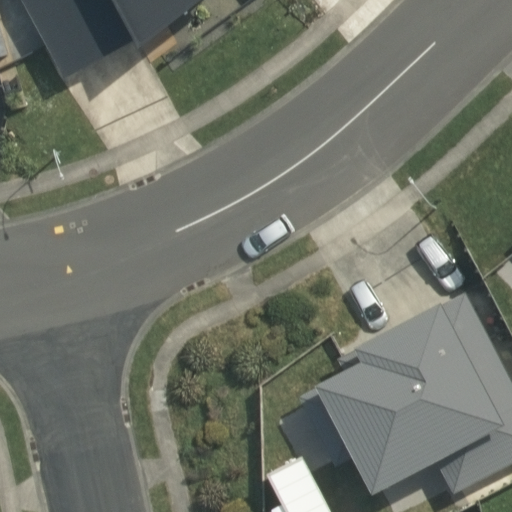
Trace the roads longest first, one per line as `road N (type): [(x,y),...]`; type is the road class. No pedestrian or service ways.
road 1 (residential): [(482,0),(397,85),(285,174),(175,231),(60,267)]
road 2 (residential): [(60,267),(106,511)]
